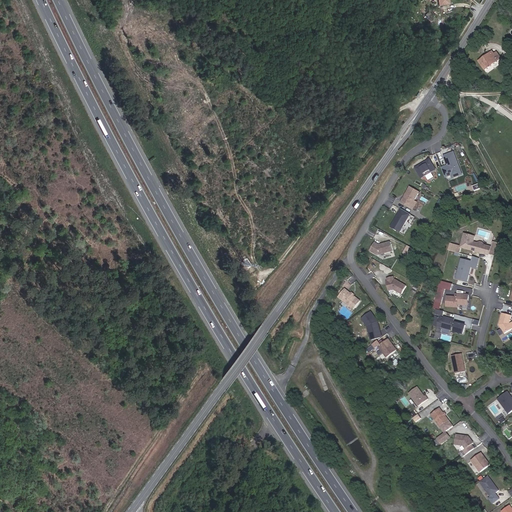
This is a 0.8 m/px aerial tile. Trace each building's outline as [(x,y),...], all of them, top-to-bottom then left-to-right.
[(496,48),(492,50),(499,59),(502,57),(496,48)] [(485,67),(499,59),(492,50),(479,58),(485,67)] [(453,152),(443,156),(447,165),(441,168),(444,177),(458,171),(455,162),(457,162),(453,152)] [(429,159),(414,168),(421,179),(425,176),(424,174),(430,171),(431,172),(435,170),(429,159)] [(455,162),(458,171),(451,174),(452,178),(461,174),(457,162),(455,162)] [(403,197),(400,202),(410,208),(414,200),(419,192),(409,186),(405,194),(406,194),(405,196),(403,197)] [(410,214),(401,209),(390,227),(399,232),(410,214)] [(464,234),(460,247),(488,254),(490,247),(484,245),(482,243),(479,242),(476,243),(473,242),(474,237),(464,234)] [(378,245),(374,242),(369,250),(377,255),(393,250),(390,242),(382,244),(382,245),(380,246),(378,245)] [(408,255),(412,248),(407,245),(403,253),(408,255)] [(478,258),(473,257),(472,261),(461,259),(456,278),(467,281),(471,267),(476,268),(478,258)] [(401,294),(406,286),(395,280),(394,280),(393,277),(386,278),(387,282),(386,282),(387,284),(386,285),(388,291),(393,289),(401,294)] [(437,290),(450,293),(452,284),(440,281),(437,290)] [(338,297),(353,309),(360,301),(344,289),(338,297)] [(467,306),(468,296),(457,295),(457,298),(455,298),(447,297),(445,307),(456,308),(457,305),(467,306)] [(370,312),(362,319),(367,326),(371,340),(379,338),(376,324),(374,322),(376,320),(370,312)] [(511,315),(502,313),(499,325),(504,334),(511,328),(509,323),(511,315)] [(444,319),(439,318),(436,333),(440,334),(441,328),(451,330),(452,327),(454,328),(453,332),(462,334),(465,325),(455,323),(455,324),(452,324),(453,320),(444,318),(444,319)] [(380,345),(377,341),(372,344),(375,348),(378,346),(387,358),(396,350),(388,339),(380,345)] [(461,354),(451,356),(455,374),(465,372),(461,354)] [(417,387),(408,393),(418,406),(428,399),(425,396),(424,397),(417,387)] [(510,395),(507,391),(497,398),(508,414),(511,410),(511,400),(509,396),(510,395)] [(439,408),(431,414),(440,427),(448,420),(439,408)] [(437,438),(441,443),(449,437),(445,432),(437,438)] [(465,436),(455,435),(454,444),(463,445),(465,449),(463,450),(466,454),(474,448),(471,444),(473,443),(468,437),(466,436),(466,437),(465,437),(465,436)] [(471,460),(480,472),(490,465),(481,453),(471,460)] [(480,482),(491,497),(499,490),(488,476),(480,482)]
